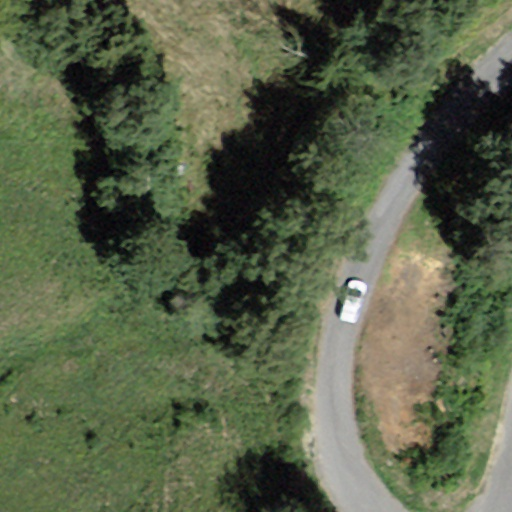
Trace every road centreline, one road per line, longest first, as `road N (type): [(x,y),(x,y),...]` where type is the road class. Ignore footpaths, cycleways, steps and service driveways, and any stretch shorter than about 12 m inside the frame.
road 1 (unclassified): [(511,50),(467,89),(401,181),(366,317),(362,385),(379,449),(417,511)]
road 2 (track): [(432,511),(511,399)]
